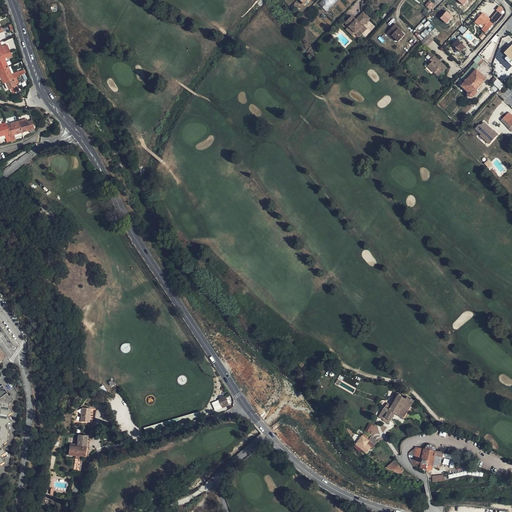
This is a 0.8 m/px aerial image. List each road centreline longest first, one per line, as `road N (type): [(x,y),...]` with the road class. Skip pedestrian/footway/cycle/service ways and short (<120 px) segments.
road 1 (tertiary): [(72,131),(248,409)]
road 2 (unclassified): [(67,511),(99,453),(248,409)]
road 3 (residential): [(0,309),(21,342),(30,409),(16,511)]
road 4 (tertiary): [(11,0),(44,94),(72,131)]
road 5 (tertiary): [(269,436),(317,479),(392,511)]
